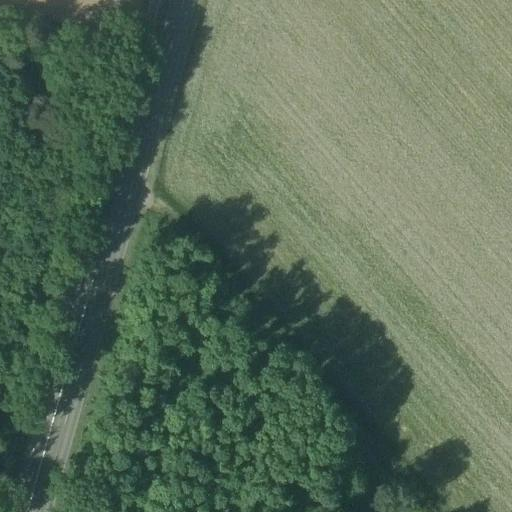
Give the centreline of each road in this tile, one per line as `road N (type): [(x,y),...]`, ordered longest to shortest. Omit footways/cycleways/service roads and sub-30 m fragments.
road 1 (secondary): [(37,511),(189,0)]
road 2 (track): [(138,183),(428,511)]
